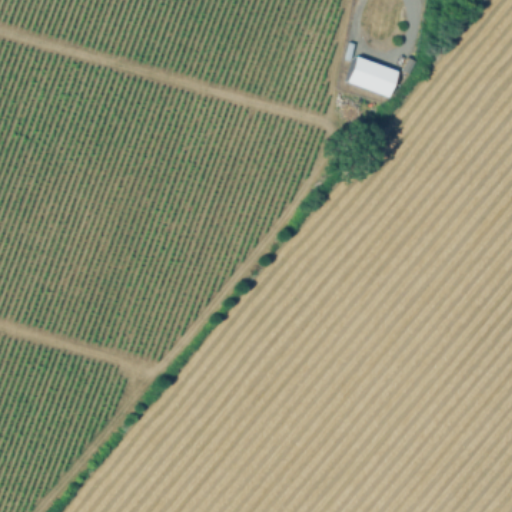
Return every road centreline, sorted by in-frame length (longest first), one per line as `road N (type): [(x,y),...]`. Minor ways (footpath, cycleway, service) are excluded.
road 1 (track): [(0,29),(310,116)]
road 2 (track): [(0,327),(112,359),(137,375),(133,400),(35,511)]
